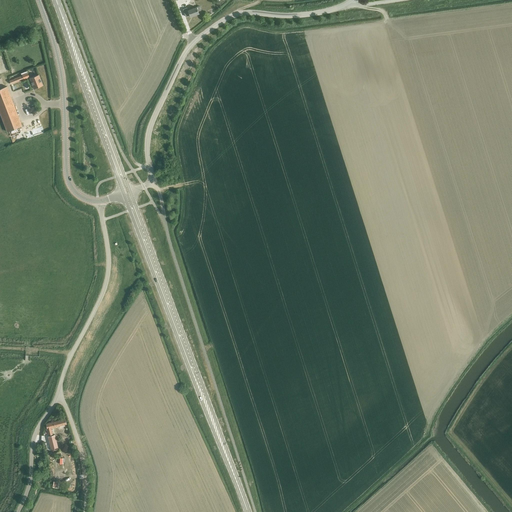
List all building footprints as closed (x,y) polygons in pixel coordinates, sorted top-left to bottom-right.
[(187,8),(183,9),(185,14),(186,17),(189,15),(190,17),(199,13),(198,11),(201,10),(199,6),(196,7),(188,10),(187,8)] [(34,89),(43,86),(39,74),(30,78),(34,89)] [(15,78),(10,80),(11,83),(21,80),(24,79),(23,75),(20,76),(15,78)] [(7,86),(0,88),(0,114),(7,131),(22,125),(7,86)] [(45,133),(43,126),(25,133),(27,139),(45,133)] [(50,428),(66,424),(65,419),(46,424),(49,435),(52,435),(50,428)] [(55,435),(48,436),(51,450),(58,449),(55,435)]
